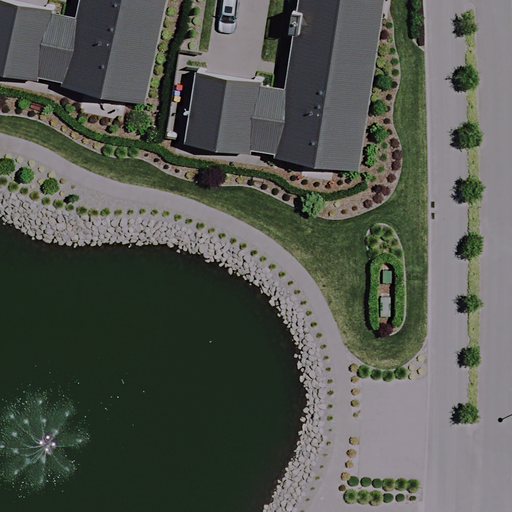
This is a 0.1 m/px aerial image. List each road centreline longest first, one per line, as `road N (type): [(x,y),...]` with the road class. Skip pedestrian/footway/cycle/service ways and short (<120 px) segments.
road 1 (residential): [(493,0),(501,119),(494,511)]
road 2 (residential): [(442,511),(437,0)]
